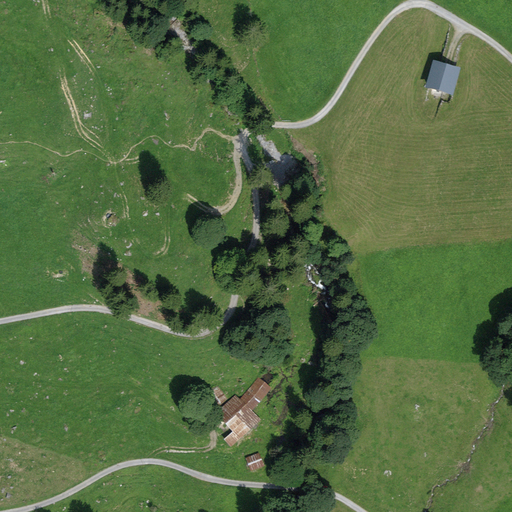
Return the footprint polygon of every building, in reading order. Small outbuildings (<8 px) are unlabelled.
[(436,62),(428,85),(439,89),(451,93),(458,70),(447,66),(436,62)] [(241,400),(250,410),(281,373),(268,363),(241,400)] [(206,395),(213,407),(226,398),(219,387),(206,395)] [(231,445),(259,420),(250,410),(241,400),(236,395),(217,412),(234,430),(225,439),(231,445)] [(248,458),(252,469),(264,465),(259,454),(248,458)]
